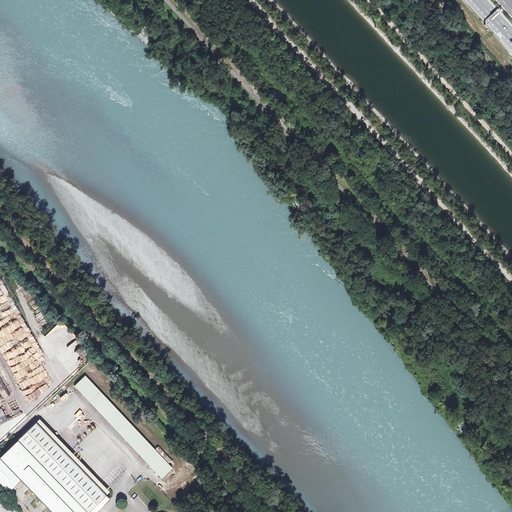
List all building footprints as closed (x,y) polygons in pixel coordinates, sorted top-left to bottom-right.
[(481,19),(485,24),(493,17),(489,12),(481,19)] [(39,331),(44,337),(52,329),(55,332),(57,331),(65,340),(68,337),(70,338),(65,343),(67,344),(75,337),(59,319),(47,330),(43,327),(39,331)] [(75,351),(82,358),(87,354),(80,347),(75,351)] [(173,465),(86,373),(75,383),(161,475),(173,465)] [(75,425),(81,419),(78,416),(68,427),(75,434),(79,429),(75,425)] [(0,454),(56,511),(85,511),(106,492),(36,420),(0,454)]
